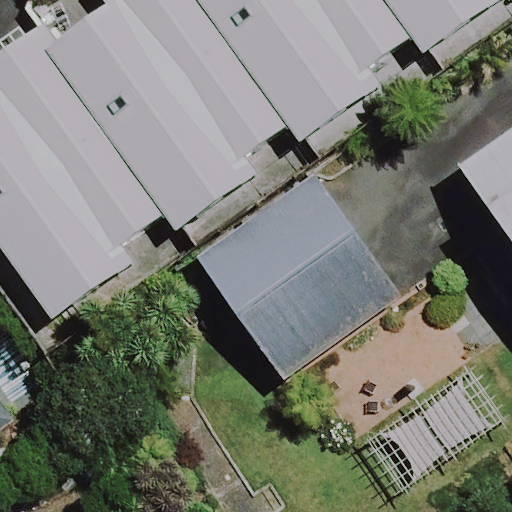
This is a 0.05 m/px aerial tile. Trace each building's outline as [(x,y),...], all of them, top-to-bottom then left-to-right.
[(260,154),(253,159),(202,74),(136,0),(126,0),(120,5),(67,43),(57,49),(176,213),(190,232),(273,173),(260,154)] [(115,0),(120,5),(126,0),(136,0),(202,74),(253,159),(260,154),(300,124),(211,0),(115,0)] [(383,64),(377,68),(335,0),(211,0),(300,124),(313,142),(397,83),(383,64)] [(335,0),(377,68),(383,64),(424,33),(400,0),(335,0)] [(511,0),(400,0),(424,33),(439,53),(511,0)] [(0,60),(0,90),(8,85),(77,163),(128,248),(134,243),(176,213),(57,49),(67,43),(52,24),(0,60)] [(134,243),(128,248),(77,163),(8,85),(0,90),(0,230),(65,321),(148,262),(134,243)] [(511,135),(453,177),(511,259),(511,135)] [(397,307),(313,186),(194,268),(279,390),(397,307)]
